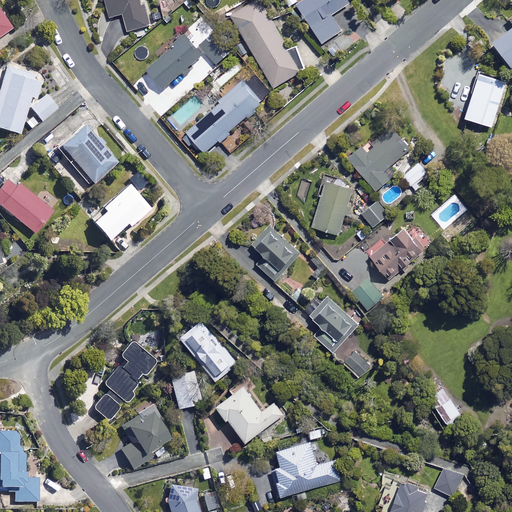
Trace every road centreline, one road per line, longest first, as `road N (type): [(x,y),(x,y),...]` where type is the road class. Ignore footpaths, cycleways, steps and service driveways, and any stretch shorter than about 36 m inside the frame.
road 1 (residential): [(452,0),(211,207)]
road 2 (residential): [(211,207),(87,70),(50,0)]
road 3 (residential): [(211,207),(66,331),(27,354)]
road 4 (residential): [(114,511),(57,436),(27,354)]
